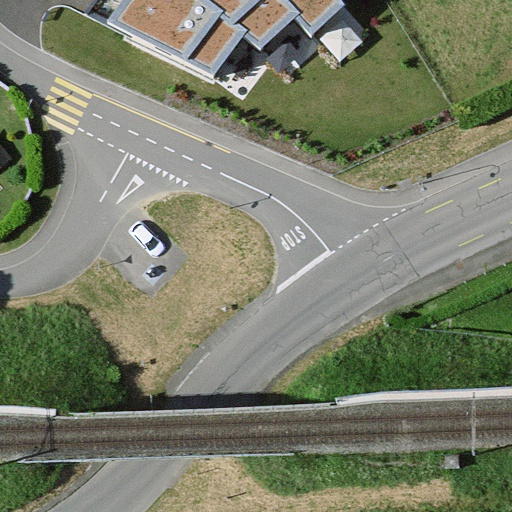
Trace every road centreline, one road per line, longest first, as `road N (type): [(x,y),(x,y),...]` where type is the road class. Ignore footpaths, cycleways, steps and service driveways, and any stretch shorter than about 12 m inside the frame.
road 1 (tertiary): [(97,511),(246,358),(353,277)]
road 2 (residential): [(353,277),(279,201),(134,134)]
road 3 (residential): [(134,134),(61,261),(23,280),(0,280)]
road 4 (tertiary): [(353,277),(511,196)]
road 5 (residential): [(134,134),(0,55)]
